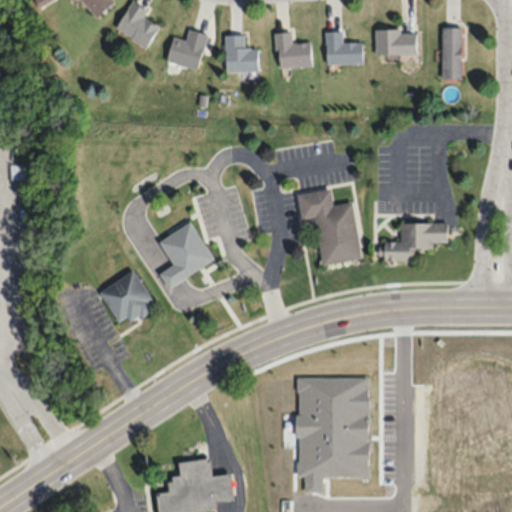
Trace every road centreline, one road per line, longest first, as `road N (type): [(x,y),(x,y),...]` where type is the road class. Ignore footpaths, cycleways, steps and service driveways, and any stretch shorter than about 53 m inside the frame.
road 1 (tertiary): [(511,305),(358,317),(259,348),(2,511)]
road 2 (residential): [(502,176),(506,0)]
road 3 (residential): [(502,176),(481,304)]
road 4 (residential): [(511,305),(502,176)]
